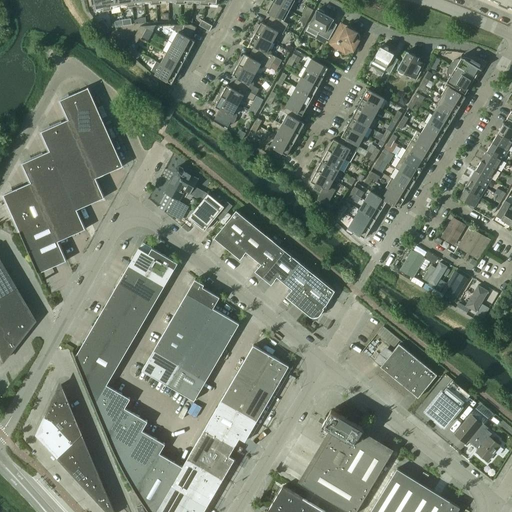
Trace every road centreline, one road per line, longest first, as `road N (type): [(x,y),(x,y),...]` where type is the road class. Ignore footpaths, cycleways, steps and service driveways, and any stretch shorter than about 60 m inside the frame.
road 1 (unclassified): [(0,435),(125,206)]
road 2 (unclassified): [(324,366),(125,206)]
road 3 (unclassified): [(492,504),(324,366)]
road 4 (unclassified): [(238,511),(324,366)]
road 5 (residential): [(303,162),(377,29)]
road 6 (residential): [(429,191),(503,60)]
road 7 (residential): [(511,262),(498,286),(403,232)]
road 8 (residential): [(503,60),(377,29)]
